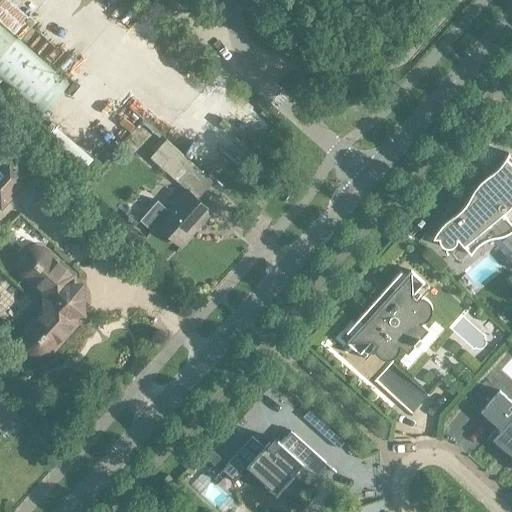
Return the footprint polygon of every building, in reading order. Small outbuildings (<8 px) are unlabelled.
[(0,82),(32,110),(60,76),(0,22),(0,82)] [(150,157),(182,185),(197,168),(167,139),(150,157)] [(222,152),(207,170),(225,184),(239,167),(222,152)] [(442,246),(444,248),(454,248),(458,240),(464,247),(490,226),(497,235),(511,224),(503,214),(508,210),(507,205),(511,200),(511,201),(511,165),(506,160),(509,156),(508,154),(504,162),(498,170),(491,176),(486,179),(487,180),(488,178),(494,183),(467,206),(467,205),(460,213),(451,219),(444,224),(438,231),(434,239),(440,240),(440,243),(442,246)] [(9,158),(0,167),(0,203),(1,205),(28,175),(9,158)] [(181,246),(212,212),(187,190),(157,224),(181,246)] [(73,275),(49,254),(46,251),(42,249),(38,248),(34,248),(30,250),(27,252),(24,255),(22,259),(21,263),(21,267),(23,271),(25,274),(28,277),(42,290),(43,312),(28,329),(26,333),(25,337),(25,341),(27,345),(29,348),(32,351),(36,353),(40,354),(44,354),(48,352),(51,350),(76,323),(75,313),(83,313),(83,309),(85,302),(85,295),(82,288),(81,284),(74,285),(73,275)] [(385,301),(382,298),(371,310),(374,313),(347,343),(372,341),(375,344),(371,348),(372,349),(375,346),(387,357),(397,345),(407,353),(415,344),(416,345),(421,339),(420,338),(428,329),(419,321),(429,309),(418,298),(420,295),(419,294),(415,299),(412,296),(412,271),(385,301)] [(511,401),(500,390),(481,411),(498,427),(488,438),(504,452),(506,450),(511,454),(509,457),(511,459),(511,401)] [(344,443),(308,411),(303,417),(339,449),(344,443)] [(265,447),(252,437),(222,471),(233,481),(250,470),(258,477),(260,475),(276,490),(291,474),(293,475),(300,467),(318,477),(328,465),(291,431),(280,443),(278,441),(277,441),(274,437),(265,447)] [(222,468),(229,459),(216,448),(209,457),(222,468)] [(211,481),(203,489),(225,509),(232,501),(211,481)]
